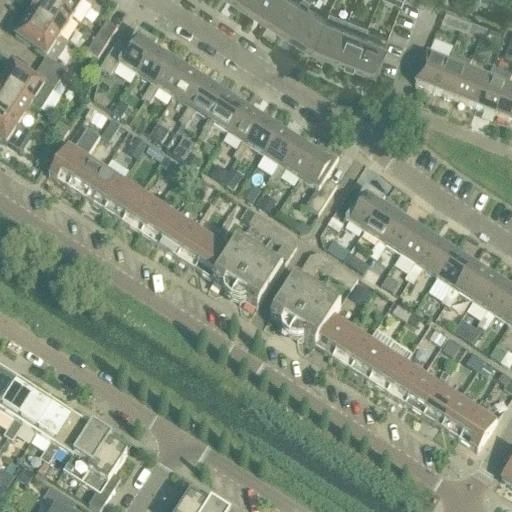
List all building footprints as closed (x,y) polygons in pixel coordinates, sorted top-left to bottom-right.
[(80,0),(40,0),(40,2),(71,22),(84,2),(80,0)] [(253,0),(249,8),(267,20),(279,0),(253,0)] [(279,0),(267,20),(285,31),(302,5),(298,2),(294,0),(279,0)] [(475,12),(479,0),(451,0),(451,2),(475,12)] [(40,2),(27,21),(59,41),(71,22),(40,2)] [(285,31),(303,43),(309,31),(317,35),(324,19),(322,18),(306,7),(302,5),(285,31)] [(445,9),(441,20),(466,30),(471,19),(445,9)] [(309,31),(303,43),(308,46),(333,56),(347,19),(329,12),(326,19),(324,19),(317,35),(309,31)] [(347,19),(333,56),(353,64),(366,30),(365,30),(367,26),(347,19)] [(59,41),(27,21),(15,40),(46,61),(39,71),(59,84),(66,74),(46,61),(59,41)] [(479,23),(474,34),(481,37),(486,26),(479,23)] [(106,25),(93,45),(103,52),(116,31),(106,25)] [(506,34),(491,28),(487,38),(502,44),(506,34)] [(366,30),(353,64),(374,72),(387,38),(366,30)] [(128,51),(118,68),(136,79),(156,49),(137,37),(128,51)] [(110,79),(118,68),(128,51),(118,44),(100,72),(110,79)] [(103,52),(93,45),(86,55),(97,62),(103,52)] [(136,79),(150,89),(154,91),(171,64),(154,53),(156,49),(136,79)] [(414,88),(435,96),(447,67),(448,62),(428,54),(414,88)] [(150,89),(146,96),(153,101),(158,94),(172,103),(189,76),(171,64),(154,91),(150,89)] [(435,96),(455,104),(467,75),(463,73),(447,67),(435,96)] [(12,69),(0,87),(0,88),(31,109),(43,89),(53,95),(59,84),(39,71),(32,82),(12,69)] [(455,104),(475,112),(487,83),(471,76),(467,75),(455,104)] [(172,103),(187,112),(190,114),(207,88),(189,76),(172,103)] [(278,96),(283,89),(264,78),(260,85),(278,96)] [(475,112),(495,120),(507,91),(503,89),(487,83),(475,112)] [(0,88),(0,115),(19,128),(31,109),(0,88)] [(187,112),(182,119),(189,124),(194,117),(207,125),(202,134),(203,135),(226,100),(207,88),(190,114),(187,112)] [(495,120),(511,126),(511,92),(507,91),(495,120)] [(55,92),(44,110),(50,114),(62,96),(55,92)] [(153,101),(146,96),(141,103),(148,107),(153,101)] [(226,100),(203,135),(207,138),(213,129),(227,138),(244,111),(226,100)] [(227,138),(241,147),(245,150),(262,123),(244,111),(227,138)] [(96,117),(91,113),(85,123),(90,126),(96,117)] [(19,128),(0,115),(0,143),(6,147),(19,128)] [(189,124),(182,119),(178,126),(185,131),(189,124)] [(241,147),(237,155),(244,159),(249,152),(263,161),(280,135),(262,123),(245,150),(241,147)] [(100,142),(99,143),(107,148),(119,131),(110,125),(100,142)] [(68,134),(58,127),(51,137),(62,144),(68,134)] [(161,148),(168,137),(157,130),(150,141),(161,148)] [(48,180),(66,192),(86,162),(86,163),(99,143),(100,142),(87,133),(73,155),(67,150),(48,180)] [(263,161),(277,171),(281,173),(297,146),(280,135),(263,161)] [(137,164),(147,148),(136,141),(126,156),(137,164)] [(277,171),(273,178),(280,183),(285,175),(299,185),(319,154),(318,154),(316,158),(297,146),(281,173),(277,171)] [(34,167),(43,173),(54,156),(45,150),(34,167)] [(152,161),(156,155),(149,150),(145,157),(152,161)] [(189,157),(178,150),(172,158),(183,165),(189,157)] [(319,154),(299,185),(315,195),(304,211),(318,219),(336,191),(326,184),(337,166),(319,154)] [(244,159),(237,155),(232,161),(239,166),(244,159)] [(192,172),(198,164),(189,158),(183,166),(192,172)] [(170,178),(177,168),(165,160),(160,167),(158,170),(170,178)] [(86,162),(66,192),(85,204),(104,174),(86,163),(86,162)] [(220,186),(220,185),(227,176),(216,168),(209,179),(220,186)] [(192,174),(185,170),(180,177),(188,181),(192,174)] [(221,186),(233,194),(243,179),(231,171),(221,186)] [(104,174),(85,204),(103,216),(122,186),(104,174)] [(273,178),(269,185),(268,185),(266,189),(269,191),(272,187),(275,190),(276,189),(280,183),(273,178)] [(208,188),(201,184),(197,191),(204,196),(208,188)] [(122,186),(103,216),(121,227),(140,198),(122,186)] [(239,198),(253,207),(261,195),(247,186),(239,198)] [(364,193),(344,225),(363,237),(383,205),(364,193)] [(158,209),(140,198),(121,227),(139,239),(158,209)] [(259,211),(270,218),(276,209),(265,202),(259,211)] [(363,237),(377,246),(381,248),(399,221),(392,216),(394,212),(383,205),(363,237)] [(176,221),(158,209),(139,239),(157,251),(176,221)] [(255,218),(247,213),(240,223),(248,229),(255,218)] [(248,229),(255,234),(262,223),(255,218),(248,229)] [(194,233),(176,221),(157,251),(175,262),(194,233)] [(406,226),(399,221),(381,248),(377,246),(373,253),(380,258),(385,251),(399,260),(418,230),(408,223),(406,226)] [(342,229),(332,222),(327,230),(338,237),(342,229)] [(262,223),(255,234),(268,242),(275,231),(262,223)] [(297,229),(293,234),(299,237),(308,234),(310,231),(306,229),(303,227),(297,229)] [(399,260),(414,270),(417,272),(435,244),(428,240),(429,237),(418,230),(399,260)] [(275,231),(268,242),(280,250),(287,239),(275,231)] [(212,244),(194,233),(175,262),(193,274),(212,244)] [(287,239),(280,250),(281,250),(276,259),(287,265),(296,252),(294,243),(287,239)] [(230,256),(212,244),(193,274),(211,286),(230,256)] [(414,270),(409,277),(417,282),(421,274),(436,284),(454,254),(444,247),(442,249),(435,244),(417,272),(414,270)] [(282,274),(237,245),(230,256),(211,286),(222,292),(223,299),(230,297),(237,302),(238,309),(245,307),(256,314),(282,274)] [(380,258),(373,253),(368,260),(376,265),(380,258)] [(436,284),(450,293),(454,295),(471,268),(464,263),(465,261),(454,254),(436,284)] [(349,258),(343,266),(362,278),(368,270),(349,258)] [(317,273),(319,275),(326,264),(319,259),(309,261),(301,275),(311,282),(317,273)] [(326,264),(319,275),(331,283),(338,272),(326,264)] [(450,293),(445,300),(453,305),(458,298),(472,307),(491,277),(480,270),(479,272),(471,268),(454,295),(450,293)] [(363,279),(378,288),(384,279),(370,269),(363,279)] [(338,272),(331,283),(350,295),(357,284),(338,272)] [(417,282),(409,277),(404,284),(412,288),(417,282)] [(472,307),(486,316),(490,319),(508,291),(500,286),(502,284),(491,277),(472,307)] [(383,287),(381,290),(391,297),(395,291),(398,287),(387,280),(383,287)] [(339,311),(295,282),(269,323),(280,329),(281,336),(288,335),(295,339),(296,346),(303,344),(313,351),(339,311)] [(364,312),(372,298),(358,289),(349,302),(364,312)] [(486,316),(482,323),(489,328),(494,321),(508,330),(511,324),(511,293),(508,291),(490,319),(486,316)] [(453,305),(445,300),(441,307),(449,312),(453,305)] [(411,319),(398,310),(397,310),(392,318),(406,327),(411,319)] [(339,311),(313,351),(331,363),(350,333),(333,322),(340,311),(339,311)] [(416,331),(421,323),(413,317),(408,326),(416,331)] [(489,328),(482,323),(477,331),(485,335),(489,328)] [(350,333),(331,363),(349,374),(368,345),(350,333)] [(429,344),(439,351),(444,342),(434,336),(429,344)] [(368,345),(349,374),(367,386),(387,357),(368,345)] [(448,345),(442,356),(452,362),(459,352),(448,345)] [(387,357),(367,386),(385,398),(405,368),(387,357)] [(511,366),(511,359),(507,357),(500,368),(508,372),(511,366)] [(405,368),(385,398),(404,409),(423,380),(409,371),(412,367),(413,368),(418,361),(413,358),(405,369),(405,368)] [(472,358),(465,370),(476,377),(483,365),(484,365),(472,358)] [(479,377),(487,383),(493,374),(485,368),(479,377)] [(0,374),(0,414),(19,387),(0,374)] [(423,380),(404,409),(422,421),(441,392),(423,380)] [(511,384),(508,382),(501,393),(511,399),(511,384)] [(19,387),(0,414),(0,416),(13,425),(17,428),(36,398),(19,387)] [(441,392),(422,421),(440,433),(459,403),(441,392)] [(36,398),(17,428),(21,431),(35,439),(54,410),(36,398)] [(459,403),(440,433),(458,445),(477,415),(459,403)] [(54,410),(35,439),(49,448),(53,451),(72,421),(54,410)] [(477,415),(458,445),(477,457),(496,427),(477,415)] [(72,421),(53,451),(58,454),(72,463),(91,433),(72,421)] [(17,428),(13,425),(8,433),(16,439),(21,431),(17,428)] [(72,463),(63,477),(81,489),(110,443),(92,431),(91,433),(72,463)] [(3,440),(7,443),(12,446),(16,439),(8,433),(3,440)] [(110,443),(81,489),(96,498),(100,501),(105,492),(113,480),(127,459),(115,451),(117,447),(110,443)] [(53,462),(58,454),(53,451),(49,448),(44,456),(53,462)] [(39,464),(43,466),(48,469),(53,462),(44,456),(39,464)] [(511,464),(500,483),(511,491),(511,464)] [(24,491),(31,480),(22,474),(15,484),(24,491)] [(105,492),(112,496),(120,484),(113,480),(105,492)] [(54,511),(66,511),(71,505),(50,492),(43,503),(55,511),(54,511)] [(100,501),(107,505),(112,496),(105,492),(100,501)] [(103,511),(107,505),(100,501),(96,498),(92,504),(103,511)] [(207,511),(210,508),(204,503),(202,507),(189,499),(181,511),(207,511)]
